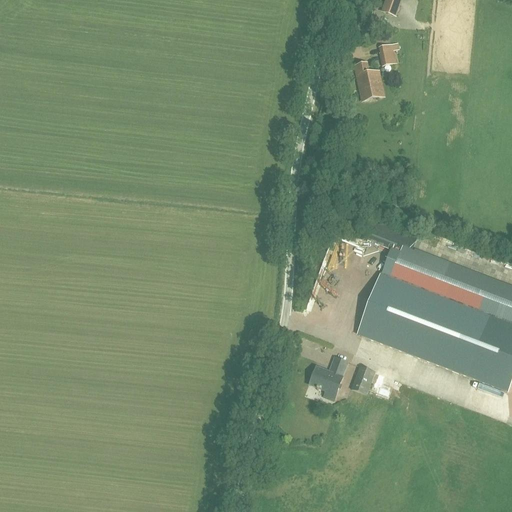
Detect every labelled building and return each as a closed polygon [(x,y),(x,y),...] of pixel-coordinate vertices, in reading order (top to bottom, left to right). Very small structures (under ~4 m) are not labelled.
[(397,19),(403,0),(385,0),(381,14),(397,19)] [(382,68),(397,65),(393,46),(379,49),(380,55),(379,55),(382,68)] [(370,75),(368,66),(355,68),(362,103),(384,98),(379,73),(370,75)] [(511,380),(511,287),(403,246),(390,279),(381,276),(358,336),(403,353),(507,393),(511,380)] [(343,379),(349,363),(335,358),(328,373),(317,369),(310,386),(327,393),(325,398),(334,402),(343,379)] [(367,397),(376,373),(359,367),(351,391),(367,397)]
